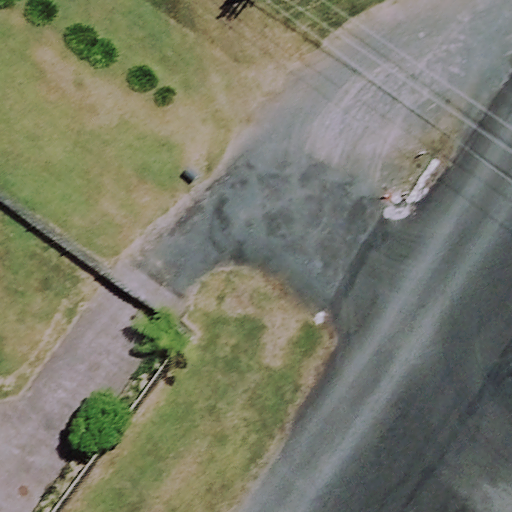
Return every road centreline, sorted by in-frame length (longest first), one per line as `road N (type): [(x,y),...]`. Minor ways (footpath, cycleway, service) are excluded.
road 1 (unclassified): [(271,511),(511,172)]
road 2 (unknown): [(378,362),(487,460),(511,470)]
